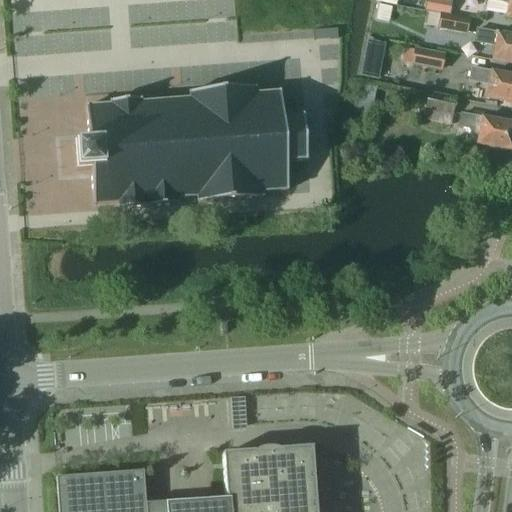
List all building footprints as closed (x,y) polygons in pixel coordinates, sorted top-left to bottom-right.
[(247,0),(249,20),(266,19),(265,4),(274,4),(324,0),(247,0)] [(449,16),(451,3),(436,0),(426,0),(424,11),(449,16)] [(511,20),(511,0),(488,0),(507,4),(504,18),(511,20)] [(427,13),(425,27),(437,29),(440,16),(427,13)] [(468,21),(440,16),(437,29),(437,31),(465,36),(468,21)] [(511,65),(511,37),(476,30),(474,42),(495,46),(492,61),(511,65)] [(329,41),(337,40),(336,31),(328,31),(329,41)] [(411,65),(440,70),(442,55),(414,50),(411,65)] [(511,104),(511,77),(471,69),(469,81),(488,85),(485,99),(511,104)] [(370,115),(375,89),(359,86),(354,112),(370,115)] [(90,142),(76,143),(77,157),(78,170),(92,169),(95,205),(118,203),(118,209),(179,204),(179,199),(196,198),(196,203),(263,198),(262,193),(287,191),(285,164),(305,163),(302,117),(282,119),(280,92),(255,94),(255,88),(189,93),(189,99),(142,102),(143,100),(111,102),(111,105),(87,106),(90,142)] [(450,125),(455,99),(428,94),(423,119),(450,125)] [(511,125),(460,115),(458,128),(466,129),(477,145),(510,152),(511,143),(511,125)] [(323,405),(338,411),(342,398),(327,393),(323,405)] [(357,405),(341,429),(354,437),(370,413),(357,405)] [(403,427),(393,435),(380,419),(364,432),(369,439),(364,443),(385,469),(416,444),(403,427)] [(314,511),(310,450),(222,456),(225,511),(183,511),(183,503),(144,506),(142,473),(55,479),(57,511),(314,511)] [(420,461),(390,473),(398,494),(399,511),(425,511),(424,490),(398,492),(426,480),(426,476),(420,461)]
